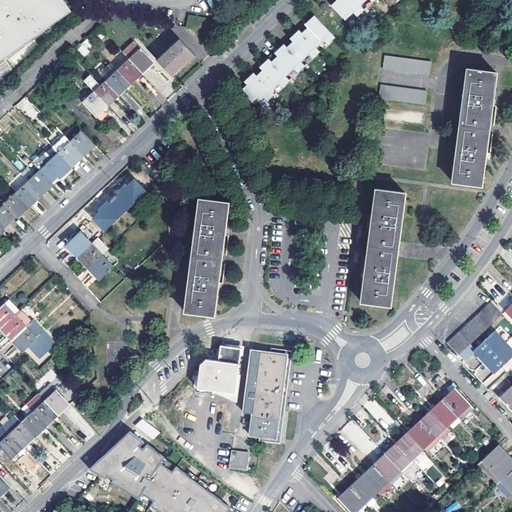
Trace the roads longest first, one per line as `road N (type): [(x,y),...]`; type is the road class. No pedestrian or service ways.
road 1 (residential): [(28,511),(105,438),(141,380),(171,351),(196,333),(252,317)]
road 2 (residential): [(196,90),(0,273)]
road 3 (residential): [(255,282),(260,215),(196,90)]
road 4 (residential): [(511,163),(458,253),(414,304),(411,325)]
road 5 (residential): [(411,325),(444,308),(511,216)]
road 6 (residential): [(411,325),(511,432)]
road 7 (residential): [(362,359),(345,398),(287,468)]
road 8 (residential): [(293,0),(196,90)]
